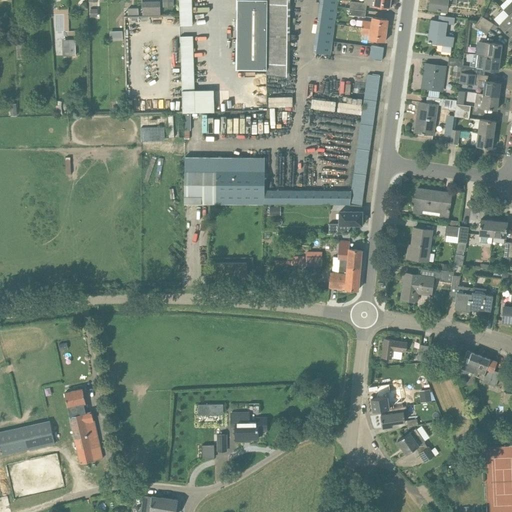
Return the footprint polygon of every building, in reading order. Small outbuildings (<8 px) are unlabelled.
[(194,24),(193,0),(180,0),(181,25),(194,24)] [(237,0),(237,69),(267,70),(267,62),(267,0),(237,0)] [(389,8),(390,0),(364,0),(364,3),(351,1),(350,9),(366,11),(367,5),(374,6),(389,8)] [(468,0),(430,0),(429,9),(446,11),(447,3),(456,4),(456,0),(457,0),(458,0),(458,1),(468,2),(468,0)] [(511,1),(503,10),(509,15),(511,18),(511,1)] [(142,15),(160,15),(160,3),(142,3),(142,15)] [(350,9),(349,15),(365,17),(366,11),(350,9)] [(455,17),(440,15),(439,21),(431,20),(428,43),(444,45),(443,51),(451,52),(452,46),(453,38),(445,36),(447,24),(454,25),(455,17)] [(511,34),(511,18),(509,15),(499,25),(510,36),(511,34)] [(481,16),(478,21),(490,29),(493,24),(481,16)] [(363,22),(363,28),(386,31),(388,19),(373,17),(372,23),(363,22)] [(490,29),(478,21),(474,27),(487,35),(490,29)] [(386,31),(363,28),(362,34),(370,35),(369,40),(385,42),(386,31)] [(111,30),(112,39),(124,38),(124,30),(111,30)] [(182,35),(184,112),(216,111),(215,88),(196,88),(194,35),(182,35)] [(25,78),(23,37),(15,37),(17,66),(18,66),(19,79),(25,78)] [(478,55),(500,58),(502,44),(486,42),(478,42),(476,55),(478,55)] [(371,52),(383,53),(384,47),(372,45),(371,52)] [(382,60),(383,53),(371,52),(370,58),(382,60)] [(461,65),(461,68),(460,72),(484,75),(484,69),(498,71),(500,58),(478,55),(476,67),(461,65)] [(448,58),(448,65),(453,66),(461,68),(461,65),(462,60),(448,58)] [(267,70),(267,74),(289,76),(289,61),(267,61),(267,62),(267,70)] [(442,90),(446,67),(425,64),(422,87),(429,88),(428,95),(440,97),(441,90),(442,90)] [(452,71),(451,79),(459,80),(460,72),(461,68),(453,66),(452,71)] [(488,76),(484,75),(460,72),(459,80),(458,83),(474,86),(474,85),(477,86),(477,87),(484,87),(483,94),(499,96),(501,83),(487,81),(488,76)] [(497,110),(499,96),(483,94),(476,93),(474,106),(497,110)] [(270,96),(270,106),(294,106),(294,96),(270,96)] [(335,111),(337,102),(314,97),(312,107),(335,111)] [(455,108),(456,104),(456,101),(440,98),(427,97),(426,103),(420,102),(415,132),(422,133),(422,134),(433,135),(437,105),(439,105),(455,108)] [(470,106),(456,104),(455,108),(455,110),(470,112),(470,106)] [(455,110),(454,117),(469,118),(470,112),(455,110)] [(480,119),(478,133),(494,135),(495,122),(480,119)] [(141,141),(165,140),(164,127),(141,128),(141,141)] [(444,136),(451,137),(452,129),(445,128),(444,136)] [(452,131),(451,137),(451,142),(458,143),(459,132),(452,131)] [(494,135),(478,133),(476,146),(492,148),(494,135)] [(184,204),(265,204),(265,190),(265,172),(184,172),(184,204)] [(448,217),(451,193),(417,188),(414,212),(422,213),(448,217)] [(350,205),(350,204),(350,198),(351,192),(351,191),(265,190),(265,204),(276,204),(280,204),(350,205)] [(270,216),(281,216),(281,207),(270,207),(270,216)] [(348,224),(362,224),(362,222),(363,222),(363,214),(362,214),(362,212),(340,212),(340,224),(329,224),(329,232),(348,232),(348,224)] [(479,235),(492,237),(494,221),(481,219),(479,235)] [(494,221),(492,237),(506,238),(507,222),(494,221)] [(457,227),(449,226),(446,225),(445,235),(458,237),(459,227),(457,227)] [(459,227),(458,237),(458,242),(467,243),(469,229),(459,227)] [(428,261),(432,230),(414,228),(412,249),(408,249),(407,258),(428,261)] [(458,242),(457,250),(466,251),(467,243),(458,242)] [(360,268),(362,250),(349,249),(348,255),(339,255),(339,258),(333,257),(333,265),(339,266),(348,267),(360,268)] [(306,252),(306,257),(297,256),(288,256),(287,265),(322,266),(322,252),(306,252)] [(215,277),(247,276),(247,262),(215,263),(215,277)] [(358,290),(360,268),(348,267),(339,266),(333,265),(331,287),(358,290)] [(454,271),(442,270),(440,281),(452,282),(453,276),(454,271)] [(431,294),(434,278),(420,276),(420,275),(405,273),(402,299),(416,301),(417,292),(431,294)] [(457,292),(456,302),(455,308),(470,310),(473,292),(473,288),(459,286),(460,277),(453,276),(452,282),(451,292),(457,292)] [(473,287),(473,288),(473,292),(470,310),(477,312),(477,316),(490,318),(493,296),(486,295),(487,289),(473,287)] [(511,306),(504,306),(503,322),(511,322),(511,306)] [(394,341),(394,339),(385,338),(382,357),(391,358),(392,351),(406,352),(407,343),(394,341)] [(428,362),(429,346),(420,345),(418,361),(428,362)] [(479,365),(482,356),(467,351),(463,362),(455,359),(452,372),(458,373),(459,372),(472,377),(473,374),(477,364),(479,365)] [(497,362),(482,356),(479,365),(477,364),(473,374),(483,378),(482,381),(495,387),(500,373),(494,370),(497,362)] [(70,416),(85,413),(83,403),(85,403),(83,388),(65,393),(70,416)] [(387,396),(371,399),(373,411),(389,408),(390,409),(403,407),(406,406),(406,403),(411,402),(409,391),(401,392),(402,400),(390,402),(391,403),(389,404),(387,396)] [(431,401),(430,391),(420,393),(421,403),(431,401)] [(406,406),(403,407),(390,409),(390,413),(381,415),(383,428),(393,426),(392,423),(405,421),(404,414),(408,414),(406,406)] [(102,459),(92,411),(85,413),(70,416),(76,440),(81,464),(102,459)] [(250,422),(249,412),(230,412),(231,427),(236,427),(236,441),(243,441),(243,438),(258,438),(258,431),(267,430),(267,417),(256,418),(256,422),(250,422)] [(408,428),(418,425),(417,419),(407,421),(408,428)] [(55,444),(49,421),(0,432),(0,443),(3,456),(55,444)] [(407,454),(425,441),(416,428),(397,441),(407,454)] [(218,451),(226,451),(226,435),(218,435),(218,451)] [(419,453),(425,462),(439,453),(435,447),(431,450),(428,446),(419,453)] [(175,511),(177,500),(144,495),(142,511),(144,511),(175,511)]
